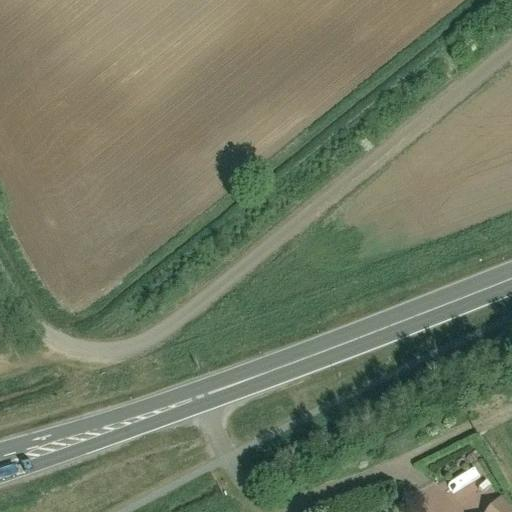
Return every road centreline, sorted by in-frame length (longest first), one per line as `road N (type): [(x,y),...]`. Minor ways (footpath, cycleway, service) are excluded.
road 1 (track): [(511,47),(173,331),(115,363),(60,367),(35,342),(0,274)]
road 2 (primary): [(511,283),(0,463)]
